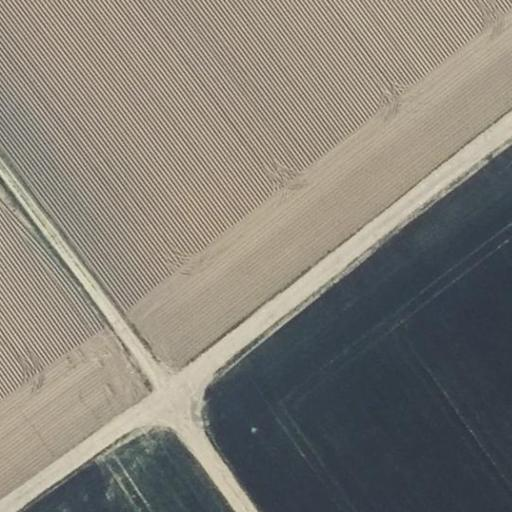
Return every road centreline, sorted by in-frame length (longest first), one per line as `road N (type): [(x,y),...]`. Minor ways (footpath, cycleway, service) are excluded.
road 1 (track): [(0,163),(167,392),(511,125)]
road 2 (track): [(251,511),(167,392),(4,511)]
